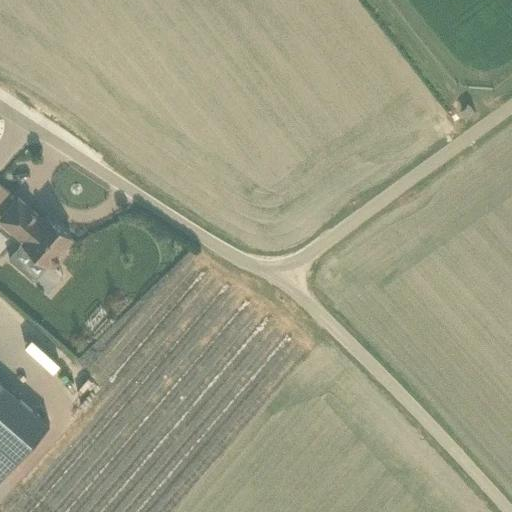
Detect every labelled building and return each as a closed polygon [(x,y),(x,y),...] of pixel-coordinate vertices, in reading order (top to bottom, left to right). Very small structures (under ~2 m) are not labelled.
[(467,118),(475,112),(469,104),(461,110),(467,118)] [(46,215),(44,217),(43,219),(18,197),(0,218),(24,240),(23,241),(48,263),(49,263),(52,266),(64,252),(61,249),(72,236),(53,221),(46,215)] [(15,355),(6,358),(18,393),(28,389),(15,355)] [(0,444),(19,461),(51,424),(0,379),(0,444)] [(0,483),(19,461),(0,444),(0,483)]
